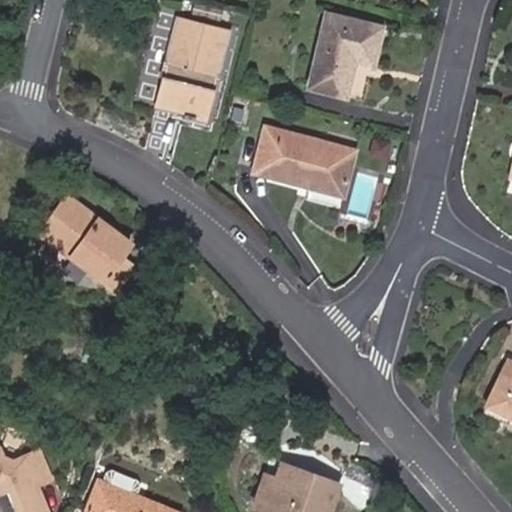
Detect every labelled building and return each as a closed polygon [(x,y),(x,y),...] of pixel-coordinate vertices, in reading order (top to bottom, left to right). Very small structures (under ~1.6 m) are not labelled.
[(348,52),(360,55),(372,59),(383,16),(321,0),(320,0),(319,7),(300,80),(338,91),(348,52)] [(194,120),(216,29),(167,16),(147,103),(172,109),(169,124),(180,126),(182,117),(194,120)] [(350,95),(360,55),(348,52),(338,91),(350,95)] [(345,146),(255,119),(242,166),(332,192),(345,146)] [(127,243),(67,195),(38,233),(112,292),(132,266),(118,254),(127,243)] [(511,428),(509,433),(511,434),(511,361),(504,358),(481,406),(511,422),(511,428)] [(0,496),(4,506),(0,509),(0,510),(1,511),(47,511),(49,508),(39,479),(49,472),(38,448),(14,458),(2,453),(0,444),(0,496)] [(280,469),(285,460),(270,454),(266,464),(280,469)] [(289,497),(283,511),(326,511),(338,481),(285,460),(280,469),(266,464),(258,485),(289,497)] [(141,480),(115,469),(111,471),(107,482),(139,495),(143,485),(141,480)] [(107,482),(101,479),(86,511),(181,511),(139,495),(107,482)] [(253,500),(283,511),(289,497),(258,485),(253,500)]
